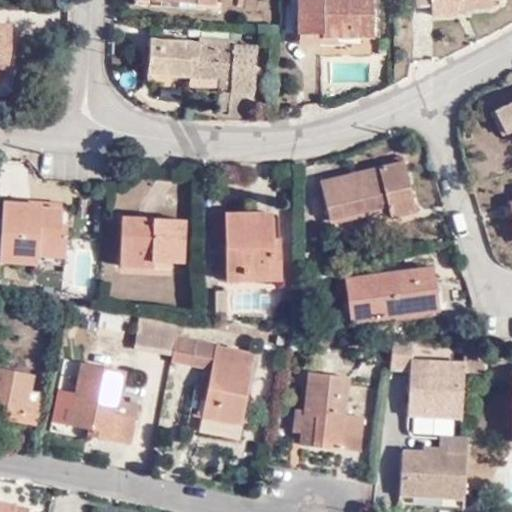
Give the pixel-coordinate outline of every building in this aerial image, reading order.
[(374,0),(297,0),(298,34),(322,34),(322,39),(375,39),(374,0)] [(459,2),(495,1),(501,1),(501,0),(419,0),(420,10),(437,10),(437,21),(459,20),(459,13),(459,2)] [(496,12),(495,1),(459,2),(459,13),(496,12)] [(18,25),(0,23),(0,69),(15,71),(18,25)] [(202,46),(154,44),(152,79),(216,81),(216,89),(235,90),(234,96),(254,98),(257,48),(235,47),(234,51),(202,49),(202,46)] [(511,96),(496,102),(507,128),(511,126),(511,96)] [(403,165),(326,184),(333,216),(388,201),(390,215),(414,208),(403,165)] [(0,241),(0,273),(34,276),(35,260),(62,262),(66,205),(34,204),(34,197),(2,197),(0,241)] [(151,252),(151,259),(181,262),(185,217),(123,212),(120,250),(151,252)] [(224,270),(279,270),(279,251),(272,251),(272,212),(225,213),(224,270)] [(92,287),(92,249),(76,249),(75,287),(92,287)] [(150,267),(151,259),(151,252),(120,250),(119,264),(150,267)] [(35,260),(34,276),(61,279),(62,262),(35,260)] [(429,263),(342,277),(348,320),(435,308),(429,263)] [(279,281),(279,270),(224,270),(224,281),(279,281)] [(196,339),(176,335),(171,362),(192,364),(196,339)] [(389,336),(386,365),(406,367),(402,411),(457,414),(460,383),(448,382),(448,375),(449,359),(407,356),(407,337),(389,336)] [(220,343),(196,339),(192,364),(213,367),(205,412),(242,419),(254,354),(219,348),(220,343)] [(449,359),(448,375),(484,376),(483,354),(449,354),(449,359)] [(128,365),(84,356),(72,420),(88,422),(87,432),(127,440),(134,410),(120,408),(128,365)] [(33,365),(0,359),(0,414),(35,421),(40,395),(30,392),(33,365)] [(348,373),(309,368),(305,367),(301,405),(299,428),(297,441),(359,447),(362,412),(345,410),(348,373)] [(290,427),(299,428),(301,405),(293,405),(290,427)] [(237,438),(242,419),(205,412),(202,432),(237,438)] [(418,448),(396,447),(394,493),(460,496),(462,434),(435,433),(434,444),(418,443),(418,448)] [(0,511),(21,511),(23,504),(0,499),(0,511)]
